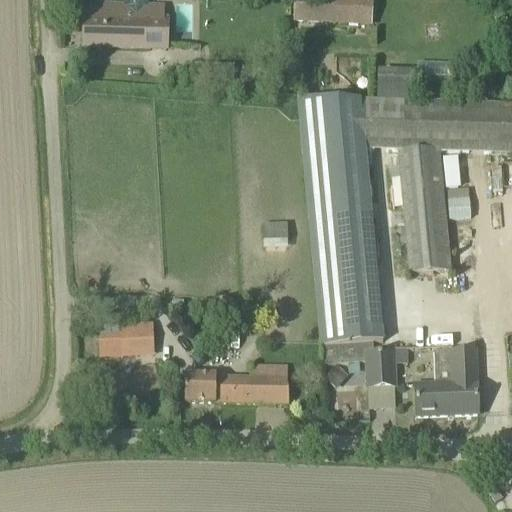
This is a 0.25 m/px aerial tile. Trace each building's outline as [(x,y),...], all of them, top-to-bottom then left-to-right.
[(124,0),(124,9),(88,8),(88,20),(83,20),(83,49),(148,50),(148,48),(167,48),(168,22),(163,22),(164,10),(148,10),(149,0),(148,0),(124,0)] [(293,0),(292,23),(371,28),(373,0),(293,0)] [(450,78),(451,66),(419,63),(418,75),(450,78)] [(367,103),(296,101),(305,185),(368,179),(366,153),(367,103)] [(438,156),(460,156),(462,106),(410,104),(410,103),(397,103),(397,155),(408,278),(450,274),(438,156)] [(468,201),(447,202),(449,221),(469,220),(468,201)] [(262,243),(288,242),(287,225),(261,226),(262,243)] [(377,284),(315,290),(321,350),(362,346),(372,345),(382,344),(377,284)] [(241,326),(240,301),(223,302),(223,326),(241,326)] [(121,328),(120,352),(129,352),(153,353),(154,328),(121,328)] [(452,387),(415,388),(416,420),(477,418),(476,386),(475,354),(451,355),(452,387)] [(365,357),(367,390),(395,389),(393,356),(365,357)] [(249,369),(249,379),(215,378),(184,378),(184,405),(215,406),(288,407),(288,382),(275,382),(276,368),(251,367),(251,369),(249,369)] [(330,383),(346,387),(349,374),(333,370),(330,383)]
